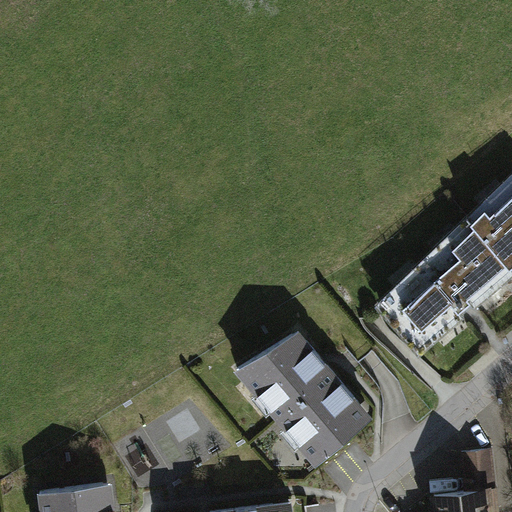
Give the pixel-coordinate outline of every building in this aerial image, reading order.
[(511,264),(511,181),(504,188),(508,192),(488,210),(485,207),(457,232),(462,237),(449,247),(483,288),(511,264)] [(483,288),(449,247),(438,257),(435,253),(420,269),(423,274),(400,293),(397,291),(382,305),(416,346),(483,288)] [(298,328),(238,368),(315,460),(370,415),(298,328)] [(465,489),(434,493),(436,511),(490,511),(487,487),(496,486),(491,447),(462,450),(465,489)] [(114,511),(111,481),(41,491),(43,511),(114,511)] [(199,511),(291,511),(290,501),(199,511)]
